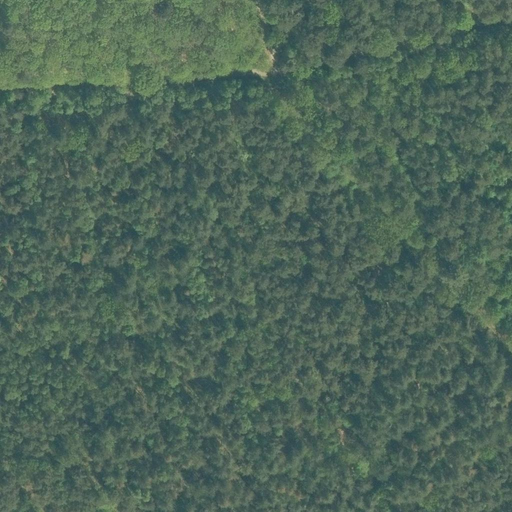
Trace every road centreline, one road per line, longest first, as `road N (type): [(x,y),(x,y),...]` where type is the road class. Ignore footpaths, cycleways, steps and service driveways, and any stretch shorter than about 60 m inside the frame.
road 1 (track): [(464,297),(297,124),(277,70),(511,13)]
road 2 (track): [(172,76),(174,104),(267,322),(342,435)]
road 3 (track): [(342,435),(369,383),(444,328),(464,297)]
road 4 (track): [(256,0),(277,70),(172,76)]
road 5 (track): [(172,76),(0,83)]
